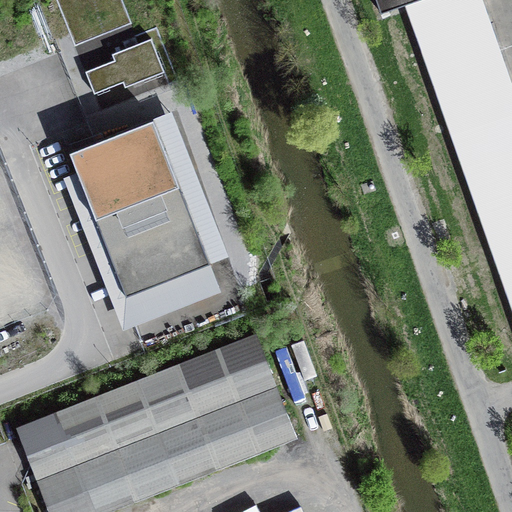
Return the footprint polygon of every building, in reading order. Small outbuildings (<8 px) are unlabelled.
[(60,0),(78,47),(131,28),(120,0),(60,0)] [(511,72),(486,0),(377,0),(382,12),(407,3),(511,302),(511,72)] [(114,59),(123,82),(125,87),(165,72),(151,39),(139,44),(136,36),(123,41),(126,48),(112,54),(114,59)] [(123,82),(114,59),(85,71),(94,93),(123,82)] [(153,118),(69,151),(126,296),(210,263),(153,118)] [(257,333),(16,426),(49,511),(106,511),(298,438),(257,333)]
